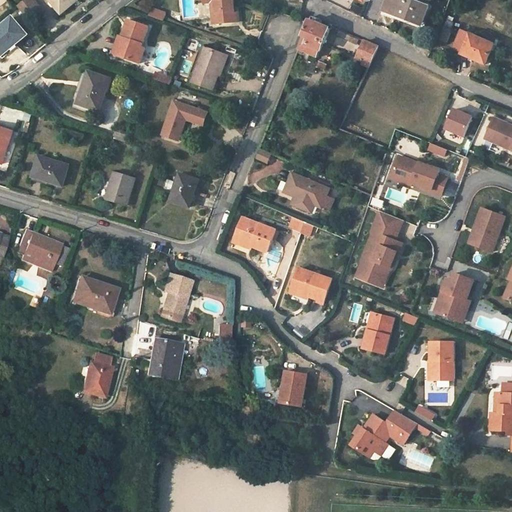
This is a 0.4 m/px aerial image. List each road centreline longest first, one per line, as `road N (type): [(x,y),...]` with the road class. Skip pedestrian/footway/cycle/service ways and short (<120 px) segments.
road 1 (residential): [(198,250),(282,57),(281,37)]
road 2 (residential): [(317,0),(511,101)]
road 3 (residential): [(0,196),(198,250)]
road 4 (residential): [(198,250),(237,270),(290,342),(342,372)]
road 5 (residential): [(120,0),(0,89)]
